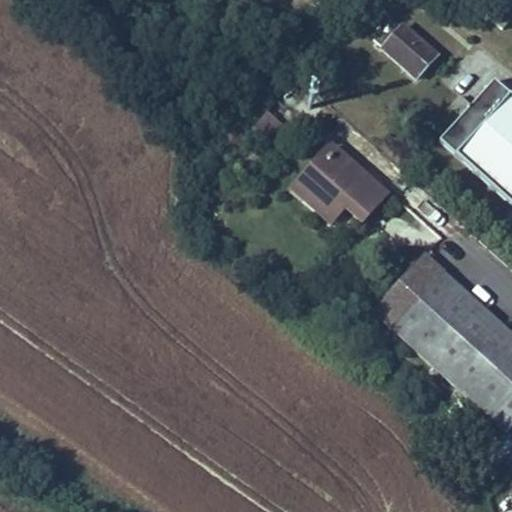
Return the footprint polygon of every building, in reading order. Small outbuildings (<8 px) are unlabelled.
[(435,52),(400,20),(380,42),(403,63),(412,53),(424,64),(435,52)] [(412,53),(403,63),(415,74),(424,64),(412,53)] [(511,88),(499,76),(445,135),(511,196),(511,88)] [(462,111),(472,101),(462,91),(452,101),(462,111)] [(363,218),(384,193),(327,145),(300,177),(291,188),(334,224),(349,206),(363,218)] [(511,328),(423,252),(371,314),(503,426),(511,416),(511,328)]
